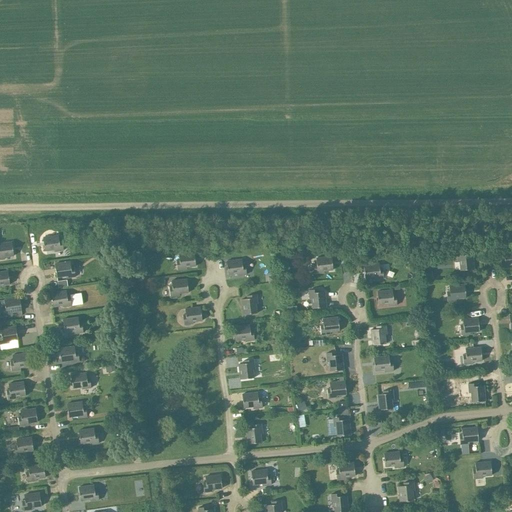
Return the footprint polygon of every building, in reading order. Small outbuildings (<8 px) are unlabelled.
[(42,237),(44,251),(53,249),(53,251),(63,250),(61,240),(58,241),(57,235),(42,237)] [(0,259),(4,259),(3,257),(13,255),(11,242),(0,243),(0,259)] [(511,250),(503,252),(504,265),(511,264),(511,250)] [(456,252),(457,261),(459,261),(460,270),(473,269),(472,254),(466,254),(466,251),(456,252)] [(175,260),(177,270),(186,269),(186,267),(195,266),(193,252),(178,254),(178,260),(175,260)] [(316,263),(313,264),(314,274),(323,273),(323,271),(332,270),(331,256),(315,258),(316,263)] [(226,261),(227,274),(236,273),(237,275),(246,274),(245,264),(242,265),(241,259),(226,261)] [(54,264),(56,277),(65,276),(65,278),(74,277),(73,267),(70,267),(69,262),(54,264)] [(363,265),(364,278),(374,277),(374,279),(383,278),(382,268),(379,269),(378,263),(363,265)] [(433,274),(430,269),(424,272),(428,277),(433,274)] [(0,284),(9,284),(7,271),(0,271),(0,284)] [(171,286),(168,286),(169,296),(179,295),(178,293),(188,292),(186,279),(171,280),(171,286)] [(107,292),(105,283),(95,285),(96,294),(107,292)] [(449,291),(446,291),(447,301),(456,300),(456,298),(465,297),(464,284),(448,285),(449,291)] [(318,289),(308,290),(309,299),(311,299),(312,308),(325,307),(324,291),(318,292),(318,289)] [(392,289),(376,291),(378,305),(387,304),(387,306),(396,305),(395,295),(392,295),(392,289)] [(50,293),(52,306),(61,305),(61,307),(71,305),(69,296),(66,296),(65,290),(50,293)] [(241,299),(242,315),(256,313),(255,304),(257,303),(256,294),(246,295),(246,298),(241,299)] [(4,305),(1,306),(3,315),(12,314),(11,312),(21,311),(19,297),(3,300),(4,305)] [(185,314),(182,315),(183,324),(192,323),(192,321),(201,320),(200,307),(184,309),(185,314)] [(77,317),(62,319),(64,333),(73,331),(73,333),(82,332),(81,322),(78,323),(77,317)] [(319,325),(320,334),(330,333),(329,331),(339,330),(337,317),(322,319),(322,324),(319,325)] [(462,324),(459,325),(460,334),(470,334),(469,332),(479,331),(477,317),(462,319),(462,324)] [(249,325),(233,327),(235,340),(244,339),(244,341),(254,340),(252,330),(249,330),(249,325)] [(376,329),(370,330),(371,345),(385,344),(384,334),(386,334),(385,325),(375,326),(376,329)] [(0,332),(0,334),(0,351),(18,349),(17,340),(15,326),(0,328),(0,332)] [(73,346),(58,348),(60,362),(69,360),(69,362),(79,361),(77,351),(74,352),(73,346)] [(465,354),(462,354),(463,364),(472,363),(472,361),(481,360),(480,347),(464,348),(465,354)] [(325,353),(326,362),(328,362),(329,371),(343,370),(341,354),(336,355),(335,352),(325,353)] [(12,361),(9,361),(11,371),(20,369),(19,368),(29,366),(27,353),(11,355),(12,361)] [(388,355),(373,357),(374,370),(383,369),(384,371),(393,371),(392,361),(389,361),(388,355)] [(238,364),(240,379),(253,378),(252,368),(254,368),(253,359),(243,360),(244,363),(238,364)] [(70,375),(72,388),(81,387),(81,389),(90,388),(89,378),(86,378),(85,373),(70,375)] [(326,388),(327,398),(337,397),(336,395),(346,394),(344,381),(329,382),(329,388),(326,388)] [(8,389),(5,390),(7,400),(16,398),(16,396),(25,395),(23,382),(7,384),(8,389)] [(477,383),(468,384),(468,393),(470,393),(471,402),(485,401),(483,385),(477,386),(477,383)] [(377,394),(378,410),(392,408),(391,399),(393,399),(392,390),(382,391),(382,394),(377,394)] [(257,392),(241,394),(243,408),(252,406),(252,408),(262,407),(260,398),(257,398),(257,392)] [(339,409),(347,408),(346,401),(337,402),(338,409),(339,409)] [(81,402),(66,404),(68,417),(77,416),(77,418),(86,417),(85,407),(82,407),(81,402)] [(17,417),(19,426),(28,425),(27,423),(37,422),(35,408),(19,410),(20,416),(17,417)] [(332,418),(333,427),(335,427),(336,436),(350,434),(348,419),(343,419),(342,416),(332,418)] [(245,428),(247,444),(261,442),(260,433),(262,433),(261,424),(251,425),(251,428),(245,428)] [(19,431),(17,425),(5,427),(7,433),(19,431)] [(462,434),(459,434),(459,444),(469,443),(468,441),(478,440),(476,427),(461,428),(462,434)] [(78,430),(80,444),(89,443),(89,445),(98,443),(97,434),(94,434),(93,428),(78,430)] [(16,445),(13,445),(15,455),(24,454),(23,452),(33,450),(31,437),(15,439),(16,445)] [(398,451),(383,453),(384,466),(394,465),(394,467),(403,466),(402,457),(399,457),(398,451)] [(472,469),(473,478),(482,478),(482,476),(491,475),(490,461),(474,463),(475,468),(472,469)] [(338,470),(335,470),(336,480),(345,479),(345,477),(354,476),(353,462),(337,464),(338,470)] [(28,472),(25,472),(26,482),(36,481),(35,479),(44,477),(43,464),(27,466),(28,472)] [(250,471),(252,485),(261,484),(261,486),(271,484),(269,475),(267,475),(266,469),(250,471)] [(427,484),(433,479),(429,473),(423,477),(427,484)] [(205,482),(202,483),(203,492),(212,491),(212,489),(221,488),(220,475),(204,476),(205,482)] [(403,485),(398,486),(399,501),(413,500),(412,491),(414,491),(413,481),(403,482),(403,485)] [(78,487),(80,501),(89,499),(89,501),(98,500),(97,490),(94,491),(93,485),(78,487)] [(24,501),(21,501),(22,511),(32,509),(31,507),(41,506),(39,493),(23,495),(24,501)] [(340,493),(330,494),(331,503),(333,503),(334,511),(337,511),(348,511),(346,495),(340,496),(340,493)] [(271,505),(265,505),(265,511),(279,511),(279,510),(281,510),(280,500),(271,502),(271,505)]
